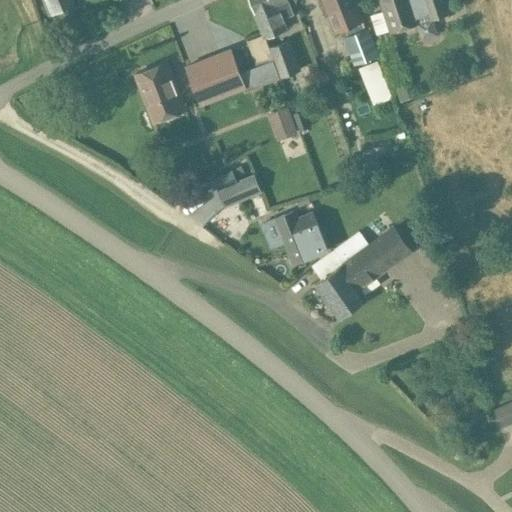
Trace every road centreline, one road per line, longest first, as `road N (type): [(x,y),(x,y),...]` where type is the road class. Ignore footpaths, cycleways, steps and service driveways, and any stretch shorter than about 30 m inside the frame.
road 1 (unclassified): [(422,511),(354,435),(261,355),(158,277),(0,176)]
road 2 (unclassified): [(0,96),(197,0)]
